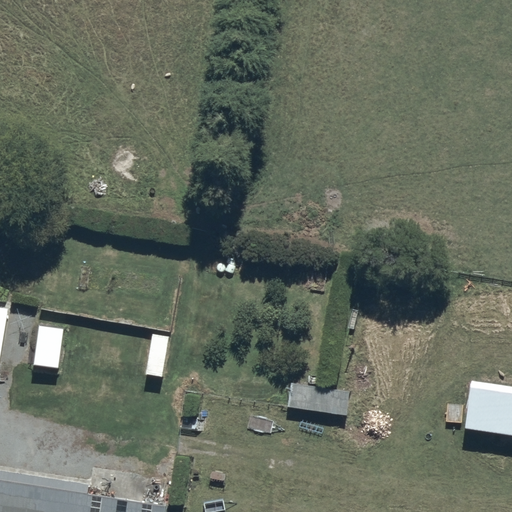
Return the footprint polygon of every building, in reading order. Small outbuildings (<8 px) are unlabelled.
[(0,371),(3,372),(12,316),(0,313),(0,371)] [(293,387),(290,410),(349,419),(352,395),(293,387)] [(511,393),(474,388),(467,433),(511,439),(511,393)] [(28,391),(26,411),(67,416),(69,396),(28,391)] [(324,428),(322,444),(363,450),(365,433),(324,428)] [(89,477),(0,462),(0,511),(163,511),(166,498),(88,485),(89,477)]
